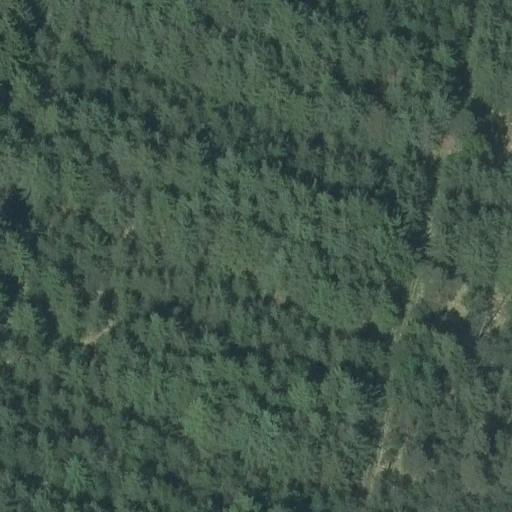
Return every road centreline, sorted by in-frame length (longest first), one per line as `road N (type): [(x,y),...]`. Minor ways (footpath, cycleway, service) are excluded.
road 1 (track): [(349,511),(474,0)]
road 2 (track): [(0,154),(37,0)]
